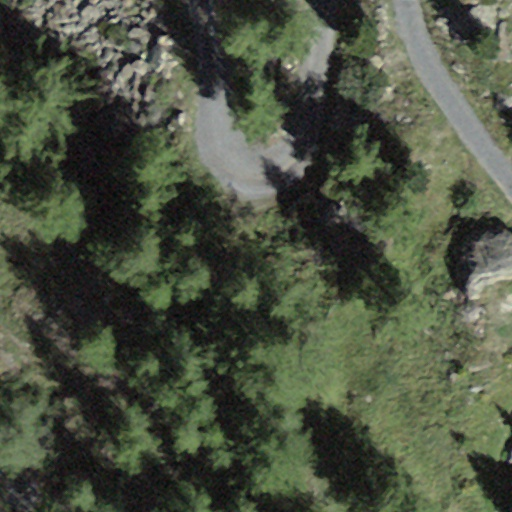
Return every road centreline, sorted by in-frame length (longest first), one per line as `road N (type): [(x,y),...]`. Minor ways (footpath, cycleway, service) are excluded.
road 1 (track): [(196,0),(219,152),(246,185),(296,174),(317,131),(321,0)]
road 2 (track): [(405,0),(431,82),(511,193)]
